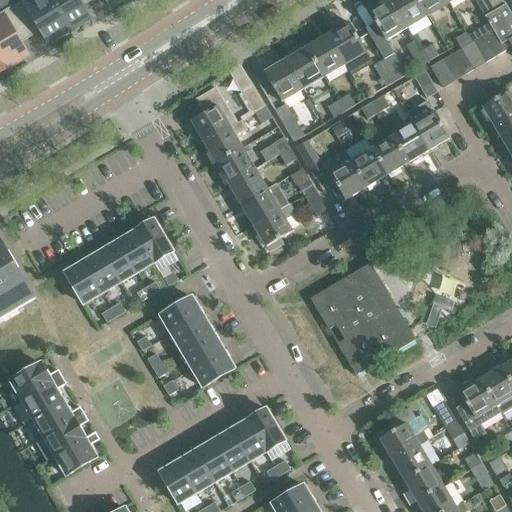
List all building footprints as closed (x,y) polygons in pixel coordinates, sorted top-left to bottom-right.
[(25,0),(23,0),(12,6),(28,33),(38,26),(41,31),(49,44),(69,32),(50,0),(34,0),(28,4),(25,0)] [(82,7),(79,2),(82,0),(50,0),(69,32),(90,20),(82,7)] [(366,29),(384,60),(397,82),(407,75),(387,41),(407,29),(389,0),(388,0),(368,12),(375,23),(366,29)] [(389,0),(407,29),(428,16),(418,0),(389,0)] [(418,0),(428,16),(449,4),(447,0),(418,0)] [(447,0),(449,4),(455,0),(474,0),(485,18),(495,11),(488,0),(447,0)] [(488,0),(495,11),(506,5),(502,0),(488,0)] [(511,15),(506,5),(495,11),(485,18),(489,24),(493,31),(483,37),(495,57),(506,51),(502,45),(508,41),(511,38),(511,15)] [(12,6),(2,13),(0,13),(0,14),(2,19),(0,20),(0,56),(7,69),(28,57),(20,44),(17,39),(28,33),(12,6)] [(349,23),(328,36),(345,66),(350,74),(359,69),(354,60),(367,53),(349,23)] [(469,36),(473,43),(483,37),(493,31),(489,24),(479,30),(469,36)] [(462,49),(473,43),(469,36),(467,33),(456,39),(459,45),(462,49)] [(328,36),(327,36),(307,49),(324,78),(345,66),(328,36)] [(485,63),(495,57),(483,37),(473,43),(485,63)] [(462,49),(474,69),(485,63),(473,43),(462,49)] [(428,63),(439,56),(432,46),(421,52),(428,63)] [(286,61),(303,91),(324,78),(307,49),(286,61)] [(462,49),(452,55),(464,76),(474,69),(462,49)] [(454,82),(464,76),(452,55),(442,61),(454,82)] [(386,88),(397,82),(384,60),(373,67),(386,88)] [(264,74),(282,103),(303,91),(286,61),(264,74)] [(431,68),(443,88),(454,82),(442,61),(431,68)] [(427,99),(438,93),(425,72),(414,78),(427,99)] [(254,114),(265,108),(253,87),(242,93),(254,114)] [(196,137),(199,135),(204,144),(237,124),(216,89),(197,101),(205,115),(188,125),(196,137)] [(496,129),(511,119),(511,97),(509,93),(483,108),(496,129)] [(345,113),(355,106),(349,95),(338,102),(345,113)] [(379,114),(389,108),(383,97),(372,103),(379,114)] [(334,119),(345,113),(338,102),(327,108),(334,119)] [(368,121),(379,114),(372,103),(361,110),(368,121)] [(410,119),(414,125),(429,151),(450,139),(435,113),(434,113),(428,103),(408,115),(410,119)] [(294,143),(304,137),(286,105),(275,112),(294,143)] [(261,125),(272,119),(265,108),(254,114),(261,125)] [(408,164),(429,151),(414,125),(410,119),(401,124),(405,130),(393,138),(408,164)] [(511,119),(496,129),(508,151),(511,148),(511,119)] [(237,124),(204,144),(216,165),(243,149),(236,137),(247,130),(242,121),(237,124)] [(337,139),(348,132),(342,121),(331,128),(337,139)] [(279,156),(290,149),(284,138),(273,145),(279,156)] [(408,164),(393,138),(372,150),(387,176),(408,164)] [(326,173),(308,142),(297,148),(315,179),(326,173)] [(216,165),(229,185),(255,170),(243,149),(216,165)] [(286,166),(296,160),(290,149),(279,156),(286,166)] [(366,189),(387,176),(372,150),(351,162),(366,189)] [(341,203),(345,201),(366,189),(351,162),(345,152),(337,157),(343,167),(330,175),(337,187),(333,190),(341,203)] [(229,185),(241,206),(268,191),(255,170),(229,185)] [(304,198),(315,191),(308,180),(297,186),(304,198)] [(241,206),(254,227),(280,212),(268,191),(241,206)] [(316,218),(327,212),(315,191),(304,198),(316,218)] [(290,206),(280,212),(254,227),(266,248),(267,248),(270,253),(284,244),(281,239),(292,232),(285,220),(295,214),(290,206)] [(136,232),(155,264),(173,253),(154,221),(136,232)] [(119,242),(137,274),(155,264),(136,232),(119,242)] [(101,253),(120,285),(137,274),(119,242),(101,253)] [(0,244),(0,324),(35,304),(0,244)] [(83,263),(102,295),(120,285),(101,253),(83,263)] [(83,263),(65,274),(84,306),(102,295),(83,263)] [(344,341),(337,346),(356,377),(415,341),(396,311),(393,312),(384,298),(387,296),(369,266),(309,301),(328,331),(335,327),(344,341)] [(173,272),(163,278),(164,278),(169,287),(178,281),(173,273),(173,272)] [(146,289),(151,297),(160,292),(155,283),(146,288),(146,289)] [(142,303),(151,298),(151,297),(146,289),(137,294),(142,303)] [(441,327),(453,301),(439,295),(427,321),(441,327)] [(160,317),(171,335),(203,317),(192,298),(160,317)] [(120,304),(111,309),(111,310),(116,318),(125,313),(120,304)] [(116,318),(111,310),(102,315),(107,324),(116,319),(116,318)] [(203,317),(171,335),(182,353),(214,334),(203,317)] [(224,352),(214,334),(182,353),(192,371),(224,352)] [(152,347),(146,338),(137,343),(143,352),(152,347)] [(235,370),(224,352),(192,371),(203,389),(235,370)] [(153,370),(162,365),(156,355),(148,361),(153,370)] [(511,362),(501,369),(511,387),(511,362)] [(62,378),(58,371),(49,377),(41,364),(11,383),(22,402),(62,378)] [(153,370),(159,379),(168,374),(162,365),(153,370)] [(511,387),(501,369),(480,381),(497,411),(500,415),(500,416),(511,409),(511,387)] [(66,385),(62,378),(22,402),(33,421),(64,402),(57,391),(66,385)] [(481,426),(500,415),(497,411),(480,381),(473,386),(471,382),(458,390),(466,404),(456,409),(470,433),(481,426)] [(169,397),(178,392),(172,382),(163,388),(169,397)] [(71,414),(64,402),(33,421),(44,439),(84,415),(80,408),(71,414)] [(446,430),(457,424),(444,403),(433,409),(446,430)] [(267,410),(248,421),(267,453),(286,442),(267,410)] [(86,440),(86,439),(79,428),(89,422),(84,415),(44,439),(55,458),(86,440)] [(267,453),(248,421),(231,432),(250,463),(267,453)] [(458,450),(469,444),(457,424),(446,430),(458,450)] [(393,462),(419,446),(428,440),(423,432),(414,437),(406,425),(395,432),(392,427),(378,435),(381,440),(380,440),(381,441),(377,444),(384,455),(388,453),(393,462)] [(231,432),(213,442),(232,474),(250,463),(231,432)] [(86,439),(86,440),(55,458),(67,477),(97,459),(90,447),(100,441),(95,434),(86,439)] [(213,442),(196,452),(215,484),(232,474),(213,442)] [(419,446),(393,462),(405,483),(432,467),(419,446)] [(178,463),(197,495),(215,484),(196,452),(178,463)] [(471,472),(482,466),(475,454),(464,460),(471,472)] [(501,486),(511,479),(499,458),(488,465),(501,486)] [(281,477),(290,471),(285,462),(276,468),(281,477)] [(160,474),(179,505),(197,495),(178,463),(160,474)] [(494,486),(488,476),(482,466),(471,472),(477,482),(483,492),(494,486)] [(405,483),(418,504),(444,488),(432,467),(405,483)] [(276,468),(267,473),(272,482),(281,477),(276,468)] [(246,497),(255,492),(250,483),(241,488),(246,497)] [(272,505),(275,511),(302,511),(315,505),(304,486),(272,505)] [(237,503),(246,497),(241,488),(232,494),(237,503)] [(452,511),(457,509),(456,508),(444,488),(418,504),(422,511),(452,511)] [(494,511),(500,511),(507,508),(500,496),(489,502),(494,511)] [(452,511),(468,511),(464,503),(456,508),(457,509),(452,511)]
